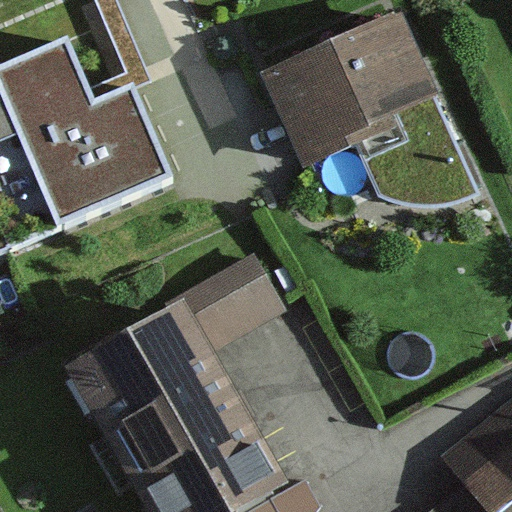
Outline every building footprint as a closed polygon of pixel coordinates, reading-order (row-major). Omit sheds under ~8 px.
[(410,25),(278,83),(314,164),(446,106),(410,25)] [(89,57),(0,94),(0,267),(3,274),(192,193),(154,105),(117,121),(89,57)] [(262,265),(210,295),(241,348),(293,318),(262,265)] [(200,320),(89,383),(161,511),(281,511),(302,501),(200,320)] [(511,511),(511,420),(457,464),(495,511),(511,511)] [(477,511),(467,500),(451,511),(477,511)]
